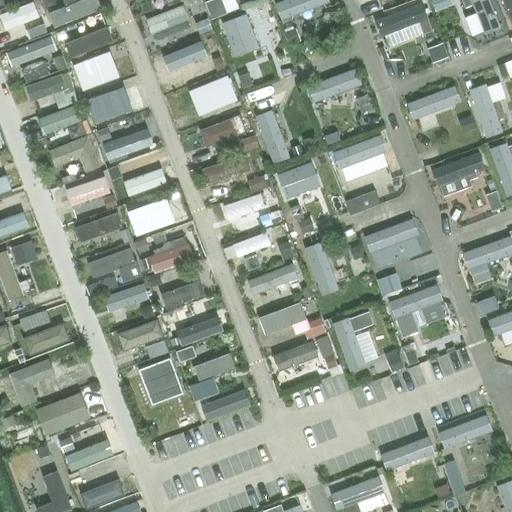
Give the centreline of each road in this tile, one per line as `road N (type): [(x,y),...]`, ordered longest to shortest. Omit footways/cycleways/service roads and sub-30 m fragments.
road 1 (unknown): [(125,0),(290,440)]
road 2 (unknown): [(149,492),(290,440)]
road 3 (unknown): [(311,480),(170,511)]
